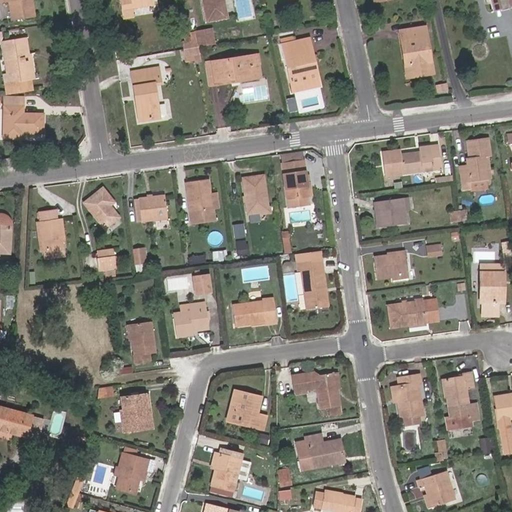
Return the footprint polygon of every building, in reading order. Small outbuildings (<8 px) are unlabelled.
[(32,0),(0,0),(0,4),(0,5),(9,3),(12,20),(34,16),(32,0)] [(121,0),(123,9),(132,7),(152,4),(151,0),(121,0)] [(202,0),(207,20),(226,16),(222,0),(202,0)] [(227,0),(222,0),(226,16),(231,15),(227,0)] [(511,4),(511,0),(489,0),(492,10),(511,4)] [(132,7),(123,9),(124,17),(133,16),(132,7)] [(399,31),(401,40),(425,35),(423,27),(399,31)] [(198,29),(189,30),(192,46),(201,44),(198,29)] [(429,61),(425,35),(401,40),(405,66),(412,65),(413,74),(425,72),(424,63),(429,61)] [(3,42),(10,81),(34,77),(28,38),(3,42)] [(291,92),(302,90),(301,87),(316,82),(313,69),(310,70),(308,64),(312,63),(310,55),(311,55),(307,40),(278,47),(281,62),(284,61),(291,92)] [(192,46),(195,60),(204,59),(201,44),(192,46)] [(256,53),(247,54),(250,74),(251,77),(259,76),(256,53)] [(214,60),(217,84),(232,81),(231,77),(250,74),(247,54),(214,60)] [(210,85),(217,84),(214,60),(207,62),(210,85)] [(161,102),(156,79),(155,74),(161,73),(159,65),(140,68),(141,76),(133,77),(136,96),(141,95),(145,118),(160,116),(160,114),(168,113),(166,101),(161,102)] [(131,70),(133,77),(141,76),(140,68),(131,70)] [(7,94),(36,89),(34,77),(10,81),(5,82),(7,94)] [(436,90),(447,88),(446,81),(435,83),(436,90)] [(141,119),(145,118),(141,95),(136,96),(141,119)] [(298,96),(289,97),(292,111),(300,109),(298,96)] [(24,105),(4,105),(3,137),(19,137),(20,133),(25,133),(44,133),(44,114),(24,114),(24,105)] [(457,170),(460,193),(469,192),(468,182),(485,180),(482,157),(488,157),(486,140),(465,143),(467,160),(463,160),(464,169),(457,170)] [(399,156),(401,175),(421,172),(421,168),(431,167),(431,171),(440,170),(438,146),(419,148),(419,153),(399,156)] [(284,203),(306,200),(304,186),(301,163),(279,165),(284,203)] [(240,179),(246,214),(263,211),(258,176),(240,179)] [(186,181),(192,216),(212,213),(207,179),(186,181)] [(84,202),(104,227),(117,218),(108,206),(113,202),(102,189),(84,202)] [(141,221),(167,218),(164,195),(137,199),(141,221)] [(374,205),(378,230),(406,226),(403,201),(374,205)] [(39,221),(43,250),(63,248),(59,219),(56,220),(55,211),(40,212),(41,221),(39,221)] [(464,212),(456,213),(458,222),(466,222),(464,212)] [(193,228),(213,225),(212,213),(192,216),(193,228)] [(448,223),(458,222),(456,213),(447,214),(448,223)] [(0,253),(10,254),(11,225),(10,221),(7,218),(4,216),(0,215),(0,253)] [(237,236),(246,234),(244,222),(235,224),(237,236)] [(290,238),(282,239),(283,248),(291,247),(290,238)] [(100,247),(99,269),(118,270),(119,247),(100,247)] [(377,280),(384,280),(400,278),(397,255),(390,256),(390,258),(375,260),(377,280)] [(143,258),(133,260),(135,275),(145,273),(143,258)] [(304,275),(310,316),(332,313),(325,264),(299,267),(300,275),(304,275)] [(476,318),(495,318),(496,283),(500,283),(500,275),(499,275),(499,268),(477,267),(476,318)] [(192,281),(194,298),(209,296),(206,278),(192,281)] [(232,308),(235,329),(263,325),(263,326),(274,324),(271,302),(232,308)] [(392,328),(427,324),(426,311),(437,311),(436,304),(390,310),(392,328)] [(191,331),(208,329),(205,307),(188,308),(189,316),(174,318),(176,339),(192,337),(192,335),(191,331)] [(438,323),(437,311),(426,311),(427,324),(438,323)] [(151,325),(132,328),(134,343),(131,344),(134,365),(150,363),(149,354),(155,353),(151,325)] [(112,379),(120,379),(119,370),(111,371),(112,379)] [(335,393),(332,378),(315,380),(314,376),(294,379),(296,396),(316,393),(320,413),(340,410),(337,392),(335,393)] [(337,392),(342,392),(339,377),(332,378),(335,393),(337,392)] [(444,384),(446,401),(449,422),(466,420),(467,422),(476,421),(474,408),(466,409),(464,392),(471,391),(470,377),(461,378),(462,381),(444,384)] [(399,388),(395,389),(397,403),(400,420),(421,417),(417,387),(420,387),(419,378),(398,381),(399,388)] [(21,383),(12,381),(10,388),(20,391),(21,383)] [(236,394),(231,412),(238,414),(243,396),(236,394)] [(238,414),(231,412),(228,424),(264,433),(267,421),(258,419),(263,401),(243,396),(238,414)] [(121,414),(124,436),(153,432),(147,398),(121,402),(123,413),(121,414)] [(511,405),(509,405),(509,402),(494,404),(497,426),(511,424),(511,405)] [(0,407),(0,430),(28,438),(34,416),(0,407)] [(511,437),(500,438),(502,456),(511,454),(511,437)] [(271,440),(263,438),(261,446),(269,448),(271,440)] [(316,469),(333,466),(332,464),(345,461),(342,445),(324,447),(322,438),(308,441),(310,450),(312,449),(314,457),(300,460),(302,471),(316,469)] [(124,458),(136,461),(138,456),(125,453),(124,458)] [(213,476),(219,456),(213,455),(208,474),(213,476)] [(240,462),(219,456),(213,476),(211,487),(232,492),(240,462)] [(153,465),(136,461),(124,458),(121,457),(119,467),(116,469),(114,476),(119,477),(116,489),(134,494),(138,480),(139,477),(144,479),(146,471),(151,473),(153,465)] [(251,478),(252,460),(245,459),(243,478),(251,478)] [(69,472),(69,462),(56,463),(57,472),(69,472)] [(430,465),(420,468),(423,477),(433,473),(430,465)] [(280,467),(282,485),(293,483),(291,466),(280,467)] [(429,497),(433,509),(455,501),(446,473),(418,481),(420,490),(426,488),(429,497)] [(61,509),(73,511),(78,496),(67,493),(61,509)] [(325,496),(322,509),(321,511),(324,511),(360,511),(362,504),(341,499),(341,497),(325,494),(325,496)] [(314,508),(322,509),(325,496),(317,495),(314,508)]
